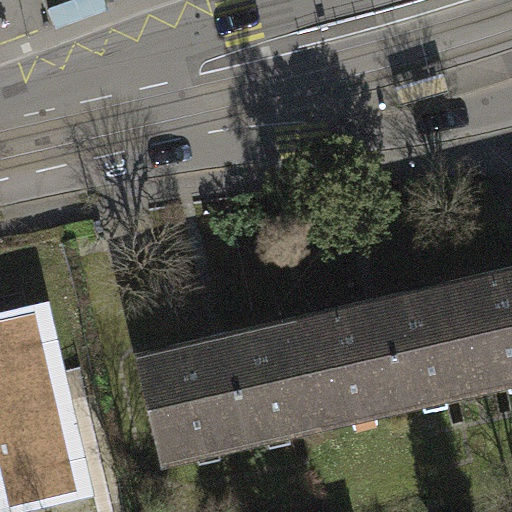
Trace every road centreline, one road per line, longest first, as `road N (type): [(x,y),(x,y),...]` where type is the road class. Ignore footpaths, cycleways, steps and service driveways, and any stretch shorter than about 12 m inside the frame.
road 1 (secondary): [(0,164),(68,168),(183,156),(380,133),(511,105)]
road 2 (secondary): [(296,0),(44,88),(0,115)]
